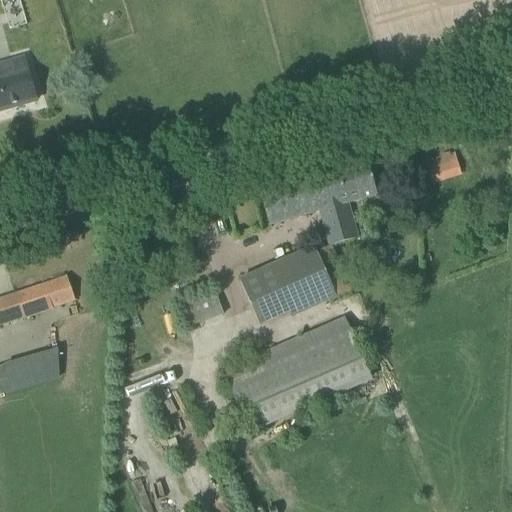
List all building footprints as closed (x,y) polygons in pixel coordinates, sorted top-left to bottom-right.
[(0,111),(36,102),(24,58),(0,65),(0,111)] [(423,159),(429,185),(461,177),(454,151),(423,159)] [(377,197),(367,161),(260,192),(269,226),(321,212),(330,245),(357,238),(348,205),(377,197)] [(238,279),(260,326),(288,314),(289,313),(267,266),(238,279)] [(28,318),(75,302),(67,278),(0,300),(0,333),(0,335),(30,325),(28,318)] [(221,315),(216,299),(188,307),(193,323),(221,315)] [(258,412),(365,365),(344,319),(222,372),(243,418),(258,412)] [(0,394),(61,378),(53,350),(0,364),(0,394)]
